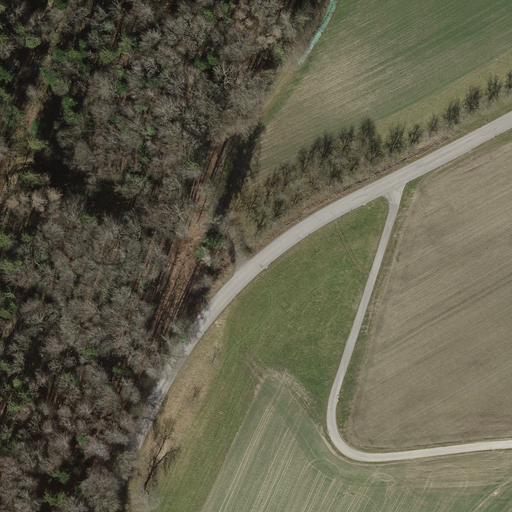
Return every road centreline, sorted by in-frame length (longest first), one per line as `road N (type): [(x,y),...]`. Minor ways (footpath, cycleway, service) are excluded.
road 1 (tertiary): [(511,120),(301,231),(245,274),(188,339),(99,511)]
road 2 (track): [(328,0),(318,28),(232,139),(217,171),(213,204),(245,274)]
